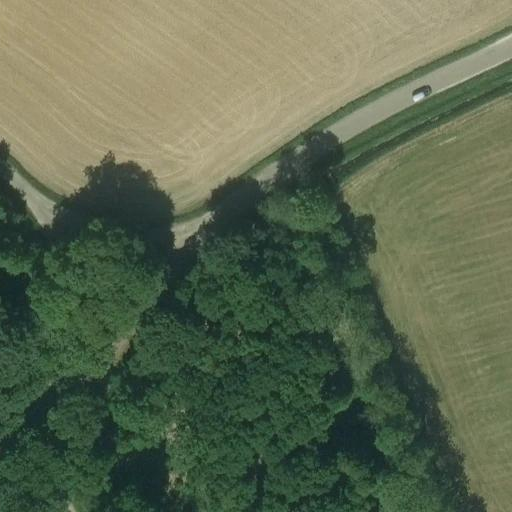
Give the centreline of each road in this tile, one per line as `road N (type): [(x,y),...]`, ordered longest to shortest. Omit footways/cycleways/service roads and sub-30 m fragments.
road 1 (unclassified): [(204,231),(372,116),(511,50)]
road 2 (unclassified): [(61,393),(204,231)]
road 3 (unclassified): [(61,393),(63,285),(39,209)]
road 4 (unclassified): [(204,231),(131,235),(39,209)]
